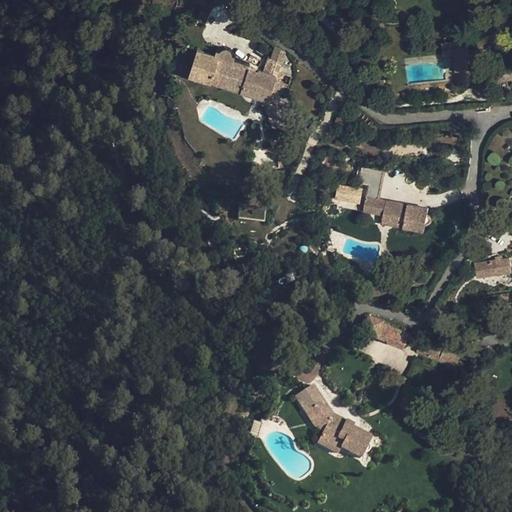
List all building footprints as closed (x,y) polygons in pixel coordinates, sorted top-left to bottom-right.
[(470,69),(467,40),(452,41),(453,55),(455,71),(470,69)] [(452,41),(442,43),(443,56),(453,55),(452,41)] [(197,50),(189,75),(267,102),(263,105),(268,115),(268,121),(271,127),(277,128),(285,123),(287,125),(294,120),(274,89),(286,53),(274,48),(269,60),(253,55),(249,66),(233,60),(234,56),(231,55),(231,52),(229,50),(226,48),(223,49),(220,50),(219,51),(216,51),(214,55),(197,50)] [(359,140),(357,146),(363,148),(365,143),(359,140)] [(385,172),(372,169),(371,173),(361,171),(359,183),(369,184),(364,210),(384,214),(382,223),(425,232),(426,225),(428,225),(430,224),(432,221),(432,219),(430,216),(428,214),(429,208),(380,199),(385,172)] [(271,209),(273,202),(262,198),(260,205),(271,209)] [(511,273),(509,257),(475,263),(477,278),(511,273)] [(382,323),(367,317),(361,333),(376,339),(382,323)] [(407,333),(393,328),(387,343),(401,348),(407,333)] [(460,355),(422,339),(418,351),(448,364),(447,366),(455,369),(460,355)] [(332,414),(313,385),(294,398),(313,426),(323,433),(320,438),(359,459),(362,453),(366,452),(368,451),(369,448),(369,445),(367,443),(371,437),(351,427),(353,424),(332,414)] [(253,420),(250,434),(257,435),(260,422),(253,420)]
